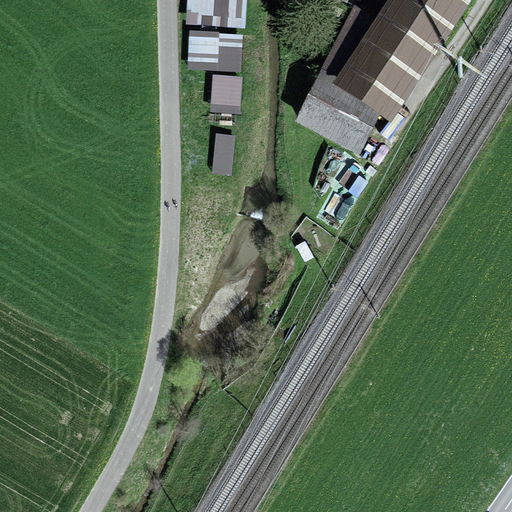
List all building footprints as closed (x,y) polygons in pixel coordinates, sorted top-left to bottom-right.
[(245,0),(189,0),(186,32),(242,37),(245,0)] [(397,0),(340,87),(380,108),(391,114),(466,0),(397,0)] [(241,43),(190,40),(187,78),(239,81),(241,43)] [(299,119),(359,150),(380,108),(340,87),(321,77),(299,119)] [(238,122),(240,86),(212,85),(210,120),(238,122)] [(229,183),(232,142),(215,141),(212,182),(229,183)]
